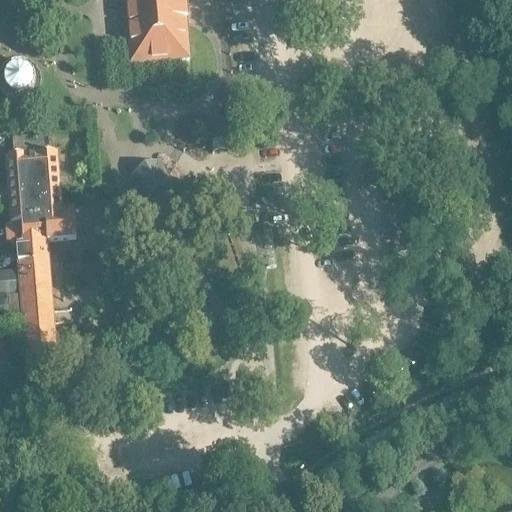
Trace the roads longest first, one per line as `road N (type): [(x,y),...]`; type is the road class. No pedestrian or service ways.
road 1 (unclassified): [(285,489),(248,211)]
road 2 (unclassified): [(285,489),(430,411),(511,385)]
